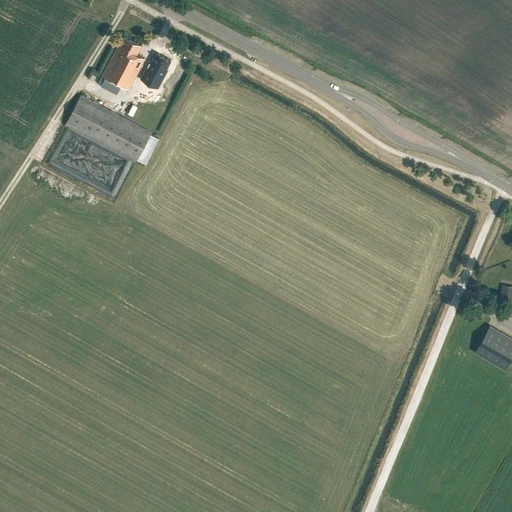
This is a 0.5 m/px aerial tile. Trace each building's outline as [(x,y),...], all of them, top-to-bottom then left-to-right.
[(141,44),(125,35),(120,44),(119,43),(102,74),(106,76),(129,88),(145,57),(137,53),(141,44)] [(167,69),(166,69),(171,60),(156,52),(152,61),(150,60),(141,78),(158,87),(167,69)] [(102,74),(98,82),(102,84),(106,76),(102,74)] [(145,163),(158,138),(150,134),(151,132),(81,95),(65,125),(136,162),(137,160),(145,163)] [(511,299),(511,290),(500,289),(499,299),(511,301),(511,299)] [(505,369),(511,357),(511,338),(489,325),(474,351),(505,369)]
